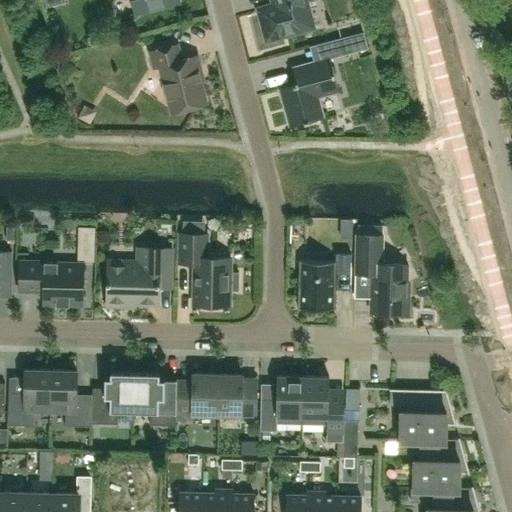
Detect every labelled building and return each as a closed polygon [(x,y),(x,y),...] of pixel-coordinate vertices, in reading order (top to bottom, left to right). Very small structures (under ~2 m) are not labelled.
[(131,0),(136,13),(179,2),(178,0),(131,0)] [(313,28),(305,0),(272,0),(274,4),(271,7),(270,6),(259,9),(267,40),(313,28)] [(364,32),(341,38),(345,54),(368,47),(364,32)] [(181,60),(177,45),(150,52),(155,68),(160,67),(165,83),(163,87),(165,96),(169,98),(172,112),(206,103),(197,67),(200,66),(197,56),(181,60)] [(339,91),(330,57),(292,67),(295,80),(298,82),(295,87),(291,85),(280,88),(290,126),(324,117),(318,97),(339,91)] [(207,253),(207,234),(180,233),(180,263),(193,263),(193,271),(195,271),(195,304),(204,304),(204,308),(219,309),(219,304),(228,304),(229,291),(239,291),(239,272),(229,272),(229,258),(212,258),(212,253),(207,253)] [(382,264),(383,235),(356,235),(355,273),(371,274),(371,312),(409,312),(410,281),(408,281),(408,265),(382,264)] [(138,247),(138,261),(108,260),(107,303),(110,306),(121,306),(124,303),(159,303),(159,287),(171,288),(172,248),(138,247)] [(0,296),(11,297),(12,251),(0,250),(0,296)] [(336,289),(350,289),(351,253),(336,253),(336,261),(299,260),(298,308),(336,309),(336,289)] [(45,262),(45,261),(20,261),(19,291),(21,291),(21,290),(38,290),(44,292),(43,304),(82,305),(84,263),(45,262)] [(35,411),(50,411),(51,370),(25,369),(25,393),(9,392),(8,425),(34,425),(35,411)] [(92,423),(93,387),(92,394),(76,394),(77,371),(51,370),(50,411),(66,411),(65,426),(92,426),(92,423)] [(118,412),(134,413),(135,372),(110,371),(110,377),(105,377),(105,388),(93,387),(92,423),(118,424),(118,412)] [(176,425),(176,419),(177,389),(165,389),(165,379),(159,379),(159,372),(135,372),(134,413),(150,413),(150,425),(176,425)] [(177,389),(176,419),(192,419),(192,414),(218,415),(219,374),(193,373),(193,380),(177,380),(177,389)] [(242,374),(219,374),(218,415),(241,415),(241,418),(256,419),(257,381),(242,381),(242,374)] [(277,423),(302,424),(303,376),(277,375),(276,401),(261,400),(260,430),(277,431),(277,423)] [(344,388),(329,387),(329,377),(303,376),(302,424),(327,425),(326,441),(343,442),(344,420),(344,388)] [(400,437),(446,439),(446,423),(454,423),(455,425),(456,425),(447,390),(390,388),(389,405),(406,405),(405,410),(400,410),(400,437)] [(344,420),(343,442),(343,457),(344,457),(354,457),(358,457),(359,420),(344,420)] [(458,438),(459,439),(446,439),(400,437),(400,439),(397,439),(397,453),(419,454),(419,459),(414,459),(413,486),(460,487),(460,472),(468,472),(468,473),(469,473),(460,437),(458,438)] [(189,454),(189,456),(188,464),(196,464),(198,464),(199,454),(189,454)] [(354,457),(344,457),(343,466),(354,466),(354,457)] [(234,470),(234,459),(222,459),(222,469),(234,470)] [(234,459),(234,470),(242,470),(243,460),(234,459)] [(300,471),(310,471),(310,461),(300,461),(300,471)] [(321,462),(310,461),(310,471),(321,472),(321,462)] [(53,492),(52,511),(89,511),(90,476),(78,476),(77,493),(53,492)] [(460,487),(413,486),(413,488),(411,488),(410,502),(433,502),(432,507),(427,507),(427,511),(480,511),(473,486),(472,486),(472,487),(460,487)] [(233,511),(234,493),(233,493),(233,489),(216,488),(216,492),(205,492),(204,511),(233,511)] [(2,491),(1,511),(26,511),(27,492),(2,491)] [(204,511),(205,492),(180,491),(179,511),(204,511)] [(338,511),(339,496),(329,496),(329,492),(309,491),(309,495),(310,495),(309,511),(338,511)] [(52,511),(53,492),(27,492),(26,511),(52,511)] [(234,493),(233,511),(253,511),(254,493),(234,493)] [(309,511),(310,495),(309,495),(288,495),(287,511),(309,511)] [(360,511),(361,496),(339,496),(338,511),(360,511)]
